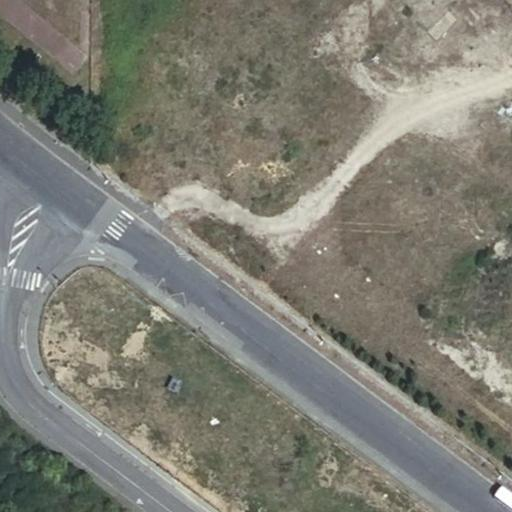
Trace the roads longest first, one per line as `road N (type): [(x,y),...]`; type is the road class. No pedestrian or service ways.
road 1 (residential): [(52,187),(490,511)]
road 2 (tertiary): [(174,511),(53,421),(24,393),(8,356),(25,231),(52,187)]
